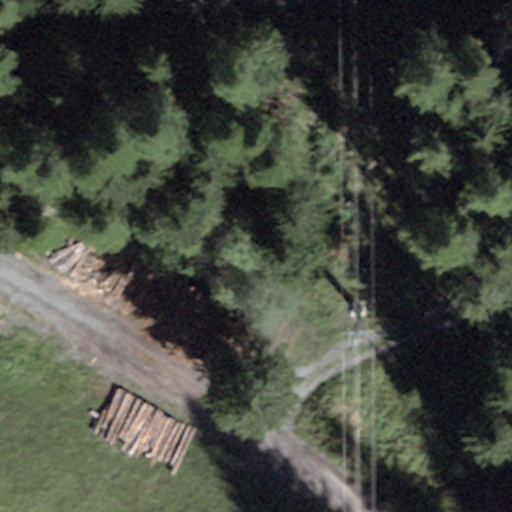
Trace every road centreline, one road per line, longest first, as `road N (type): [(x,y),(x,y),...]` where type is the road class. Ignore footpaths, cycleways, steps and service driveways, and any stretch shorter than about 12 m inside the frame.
road 1 (track): [(0,270),(241,418),(360,511)]
road 2 (track): [(241,418),(387,328),(511,296)]
